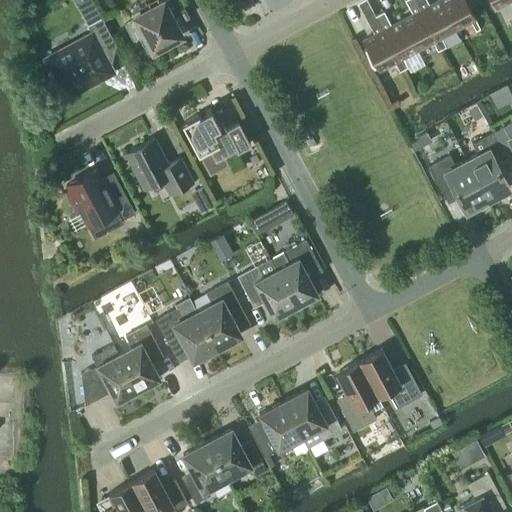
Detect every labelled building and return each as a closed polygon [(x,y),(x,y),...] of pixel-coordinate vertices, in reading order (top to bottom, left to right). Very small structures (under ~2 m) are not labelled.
[(162,0),(133,15),(134,17),(124,22),(132,38),(143,32),(152,50),(182,34),(168,8),(180,2),(178,0),(162,0)] [(405,0),(412,13),(401,19),(417,49),(434,40),(438,49),(441,47),(415,0),(405,0)] [(441,36),(456,29),(440,0),(436,0),(429,4),(426,0),(415,0),(441,47),(446,45),(441,36)] [(440,0),(456,29),(471,21),(475,29),(480,27),(465,0),(440,0)] [(403,56),(417,49),(401,19),(391,24),(384,11),(375,15),(403,68),(408,66),(403,56)] [(403,68),(375,15),(367,19),(374,33),(363,39),(379,69),(396,61),(400,70),(403,68)] [(71,93),(113,71),(101,50),(114,43),(114,44),(116,43),(101,16),(87,24),(92,32),(50,54),(51,55),(48,63),(50,67),(47,68),(50,73),(52,72),(62,91),(63,90),(71,93)] [(182,122),(198,153),(209,174),(229,164),(223,153),(235,147),(237,150),(250,143),(238,120),(226,126),(223,121),(218,123),(210,107),(182,122)] [(511,120),(492,131),(506,156),(511,152),(511,120)] [(496,161),(506,156),(492,131),(482,136),(488,147),(466,159),(487,198),(509,187),(496,161)] [(153,137),(126,152),(145,187),(158,180),(164,182),(170,193),(193,181),(180,157),(167,164),(153,137)] [(466,210),(487,198),(466,159),(455,165),(449,154),(428,165),(442,190),(452,185),(466,210)] [(79,209),(88,225),(94,237),(122,221),(121,219),(135,212),(121,186),(109,192),(96,168),(66,184),(69,189),(65,191),(76,211),(79,209)] [(212,205),(201,184),(190,190),(201,211),(212,205)] [(284,219),(293,214),(285,201),(277,205),(284,219)] [(222,233),(210,239),(221,258),(233,252),(222,233)] [(283,250),(270,257),(276,268),(296,304),(318,293),(307,272),(320,264),(306,238),(283,250)] [(257,264),(237,275),(251,301),(262,295),(274,316),(296,304),(276,268),(270,257),(257,264)] [(212,302),(197,309),(217,346),(241,333),(229,312),(241,306),(227,280),(206,291),(212,302)] [(193,359),(217,346),(197,309),(182,317),(177,307),(155,318),(170,345),(182,338),(193,359)] [(131,345),(118,352),(138,388),(160,377),(149,356),(161,349),(146,323),(125,334),(131,345)] [(89,367),(81,372),(85,404),(104,394),(101,389),(108,385),(116,400),(138,388),(118,352),(114,343),(92,355),(96,363),(97,365),(91,369),(89,367)] [(381,347),(358,359),(377,395),(388,389),(397,407),(422,393),(409,368),(396,375),(381,347)] [(373,411),(383,405),(377,395),(358,359),(335,372),(350,399),(340,405),(353,430),(376,417),(373,411)] [(306,387),(282,400),(301,435),(302,435),(308,446),(342,428),(329,403),(318,409),(306,387)] [(264,455),(301,435),(282,400),(259,412),(264,423),(250,430),(264,455)] [(438,418),(430,422),(433,428),(441,424),(438,418)] [(231,427),(207,440),(226,477),(250,464),(256,475),(267,469),(252,443),(242,448),(231,427)] [(491,441),(488,436),(485,430),(478,433),(481,439),(484,444),(491,441)] [(484,454),(477,442),(476,438),(466,444),(468,447),(475,460),(484,454)] [(183,479),(195,501),(206,496),(203,489),(226,477),(207,440),(183,453),(194,474),(183,479)] [(154,468),(131,480),(147,511),(177,511),(178,510),(177,506),(187,501),(174,476),(162,483),(154,468)] [(475,497),(460,505),(463,511),(493,511),(490,505),(502,499),(505,506),(506,505),(488,471),(467,482),(475,497)] [(147,511),(131,480),(108,493),(113,502),(101,509),(102,511),(147,511)] [(375,491),(365,497),(371,508),(381,503),(375,491)] [(425,511),(442,511),(437,500),(423,507),(425,511)]
